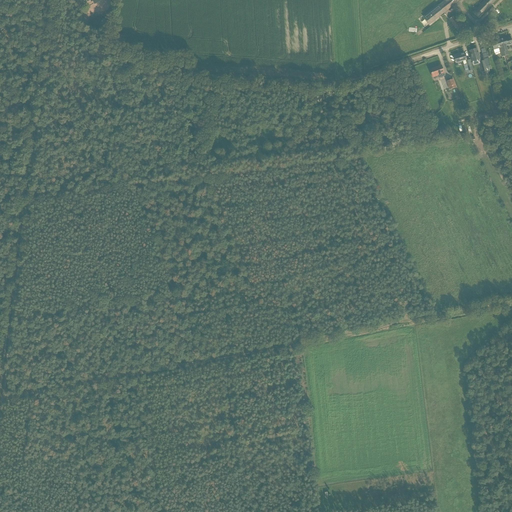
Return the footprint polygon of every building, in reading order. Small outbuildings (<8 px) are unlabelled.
[(429,24),(454,4),(450,0),(445,0),(423,17),(429,24)] [(473,10),(475,11),(473,13),(479,18),(495,0),(484,0),(477,9),(475,7),(473,10)] [(456,31),(461,28),(454,15),(449,18),(456,31)] [(511,44),(511,41),(511,37),(506,39),(506,38),(500,39),(505,56),(505,57),(509,56),(506,46),(508,46),(511,44)] [(505,56),(500,39),(495,41),(495,42),(491,43),(493,50),(497,49),(499,48),(502,57),(505,56)] [(469,51),(472,60),(479,58),(477,49),(469,51)] [(460,54),(460,55),(454,57),(456,63),(466,60),(464,52),(460,54)] [(445,76),(441,66),(430,70),(433,77),(438,75),(439,78),(445,76)] [(446,81),(449,89),(456,87),(453,79),(446,81)] [(454,96),(451,97),(455,110),(459,108),(458,106),(462,105),(457,92),(454,94),(454,96)] [(363,132),(370,126),(368,123),(361,130),(363,132)]
